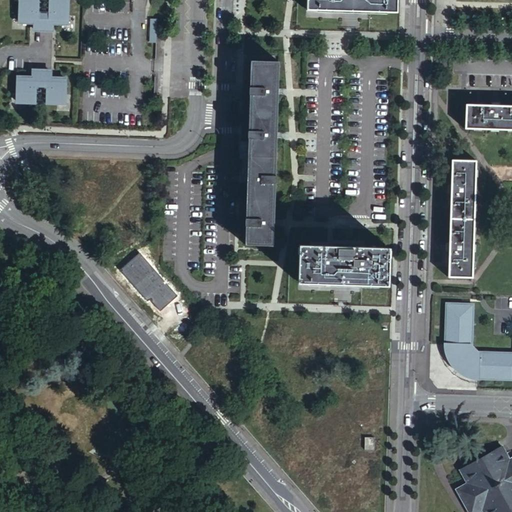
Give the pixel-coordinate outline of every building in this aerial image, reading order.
[(307,0),(308,11),(395,14),(395,0),(307,0)] [(38,2),(19,1),(18,25),(29,26),(29,22),(34,22),(33,33),(52,34),(52,23),(56,23),(56,27),(67,27),(68,3),(49,2),(49,11),(47,10),(46,13),(40,13),(40,11),(37,11),(38,2)] [(273,247),(279,64),(253,63),(247,246),(273,247)] [(17,81),(16,105),(35,106),(35,97),(37,97),(37,95),(44,95),(44,97),(47,98),(46,106),(65,107),(66,82),(55,82),(55,86),(50,86),(50,75),(32,74),(32,85),(28,85),(28,82),(17,81)] [(511,106),(466,105),(465,129),(511,130),(511,106)] [(454,161),(450,278),(473,279),(477,162),(454,161)] [(301,247),(300,284),(388,286),(389,249),(301,247)] [(474,302),(445,302),(443,343),(444,348),(445,355),(449,362),(452,368),(460,374),(466,379),(478,381),(511,381),(511,351),(479,351),(472,344),(474,302)] [(365,438),(365,449),(374,449),(374,438),(365,438)] [(503,447),(461,470),(469,484),(457,490),(469,511),(480,511),(484,510),(485,511),(511,511),(511,458),(510,460),(503,447)]
